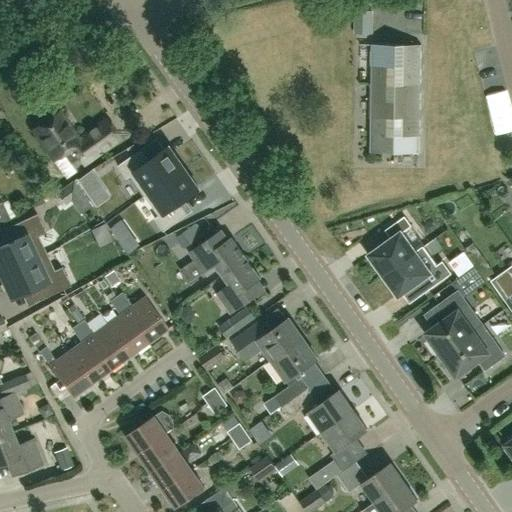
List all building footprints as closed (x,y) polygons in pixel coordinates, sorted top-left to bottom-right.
[(355,12),(355,35),(356,35),(371,35),(371,34),(372,12),(356,12),(355,12)] [(420,153),(421,45),(371,44),(370,152),(420,153)] [(13,103),(37,94),(30,73),(6,81),(13,103)] [(82,163),(117,138),(105,121),(77,142),(56,112),(32,129),(54,159),(71,147),(82,163)] [(143,147),(118,165),(127,178),(130,176),(144,196),(184,168),(169,146),(151,159),(143,147)] [(184,168),(144,196),(158,216),(155,218),(164,231),(190,213),(182,202),(199,189),(184,168)] [(0,224),(9,220),(2,204),(0,204),(0,224)] [(0,274),(46,253),(38,236),(46,233),(37,213),(7,227),(13,240),(0,245),(0,274)] [(392,239),(371,255),(385,274),(423,247),(422,246),(414,252),(401,233),(412,226),(405,216),(385,230),(392,239)] [(197,224),(172,241),(176,247),(181,243),(185,249),(205,235),(197,224)] [(215,264),(222,274),(245,258),(231,237),(229,239),(222,229),(189,253),(203,272),(215,264)] [(423,247),(385,274),(399,294),(420,279),(428,290),(452,273),(443,261),(436,266),(423,247)] [(0,277),(10,299),(21,294),(35,287),(41,300),(71,286),(62,267),(54,270),(46,253),(0,274),(0,277)] [(258,279),(259,278),(245,258),(222,274),(229,284),(216,293),(230,313),(265,289),(258,279)] [(511,270),(510,268),(492,281),(511,308),(511,270)] [(439,356),(482,323),(458,290),(439,304),(448,317),(426,332),(432,340),(429,342),(439,356)] [(120,292),(114,296),(147,343),(167,329),(144,296),(130,306),(120,292)] [(118,315),(106,324),(129,356),(147,343),(114,296),(108,300),(118,315)] [(226,338),(236,331),(255,317),(247,306),(228,319),(218,326),(226,338)] [(246,361),(252,357),(263,348),(271,359),(302,337),(288,318),(268,332),(260,321),(232,341),(246,361)] [(83,319),(76,324),(109,370),(129,356),(106,324),(93,333),(83,319)] [(451,367),(457,375),(478,359),(485,369),(505,355),(482,323),(439,356),(448,369),(451,367)] [(81,343),(68,352),(90,383),(109,370),(76,324),(70,328),(81,343)] [(35,333),(28,338),(35,348),(42,343),(35,333)] [(271,359),(286,381),(317,359),(302,337),(271,359)] [(217,344),(199,357),(208,370),(226,358),(217,344)] [(38,351),(71,397),(90,383),(68,352),(55,361),(45,347),(38,351)] [(0,395),(1,397),(14,392),(15,393),(29,387),(37,383),(31,372),(24,374),(24,373),(1,382),(0,380),(0,395)] [(282,407),(309,388),(301,377),(274,396),(263,403),(271,413),(281,406),(282,407)] [(221,396),(215,387),(202,395),(209,405),(221,396)] [(316,398),(309,388),(282,407),(289,417),(316,398)] [(322,432),(353,410),(339,390),(308,412),(322,432)] [(15,393),(14,392),(1,397),(0,397),(0,435),(11,432),(6,419),(22,413),(15,393)] [(214,413),(227,404),(221,396),(209,405),(214,413)] [(167,434),(167,433),(175,428),(173,419),(170,415),(163,410),(155,416),(126,436),(139,454),(167,434)] [(336,451),(367,429),(353,410),(322,432),(336,451)] [(233,440),(246,432),(239,423),(227,431),(233,440)] [(16,445),(11,432),(0,435),(0,463),(6,461),(11,476),(42,464),(32,438),(16,445)] [(252,440),(246,432),(233,440),(239,449),(252,440)] [(180,451),(167,434),(139,454),(151,471),(180,451)] [(65,448),(54,453),(61,471),(72,467),(65,448)] [(151,471),(163,489),(192,469),(180,451),(151,471)] [(267,456),(250,468),(259,480),(276,469),(267,456)] [(284,461),(286,473),(303,469),(300,457),(284,461)] [(316,488),(342,470),(335,459),(308,477),(316,488)] [(342,470),(336,474),(342,482),(362,468),(356,461),(342,470)] [(375,502),(404,481),(390,462),(368,478),(362,468),(342,482),(349,492),(361,483),(375,502)] [(205,487),(192,469),(163,489),(176,507),(205,487)] [(399,511),(417,500),(404,481),(375,502),(362,511),(399,511)] [(241,511),(225,488),(205,501),(212,511),(241,511)] [(299,501),(306,511),(312,511),(325,503),(316,489),(299,501)]
